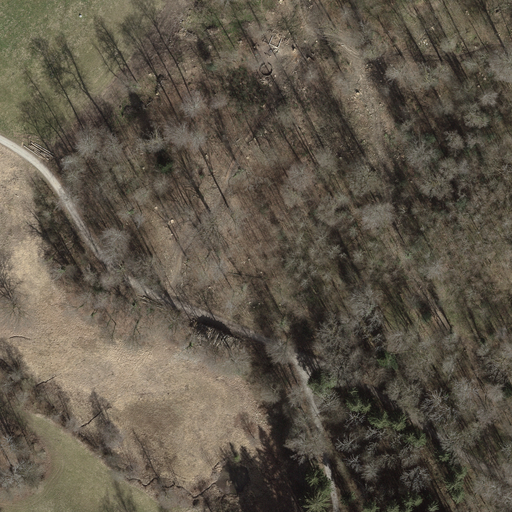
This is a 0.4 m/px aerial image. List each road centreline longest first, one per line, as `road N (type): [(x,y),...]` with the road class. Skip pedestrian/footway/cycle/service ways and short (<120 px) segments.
road 1 (track): [(0,138),(40,164),(80,233),(127,284),(365,386),(511,479)]
road 2 (track): [(334,511),(307,359)]
